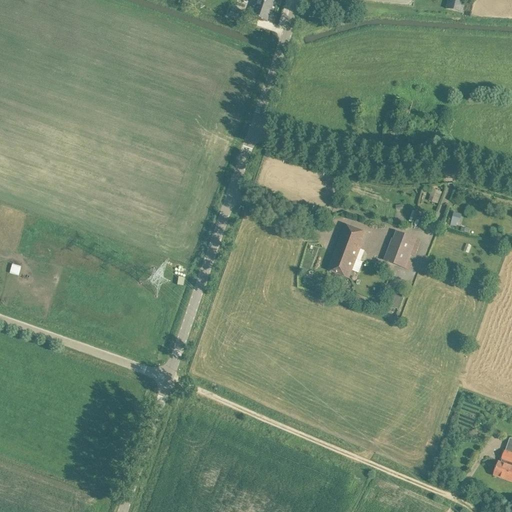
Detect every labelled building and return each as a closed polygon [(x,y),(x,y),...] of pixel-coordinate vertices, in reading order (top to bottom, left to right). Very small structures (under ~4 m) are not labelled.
[(274,0),(258,0),(252,17),(267,22),(274,0)] [(463,13),(465,0),(447,0),(446,9),(463,13)] [(233,9),(230,17),(244,21),(246,14),(233,9)] [(403,69),(388,120),(406,125),(421,74),(403,69)] [(332,95),(330,106),(351,110),(356,111),(365,112),(367,101),(365,100),(355,99),(356,93),(344,91),(343,97),(332,95)] [(433,189),(429,200),(438,203),(442,192),(433,189)] [(453,213),(450,224),(456,225),(459,215),(453,213)] [(328,271),(349,279),(366,233),(346,225),(328,271)] [(387,262),(404,268),(409,270),(412,263),(408,262),(411,255),(414,257),(420,241),(398,233),(387,262)] [(387,305),(397,309),(401,298),(392,294),(387,305)] [(511,453),(505,451),(501,464),(499,463),(494,475),(511,481),(511,453)]
